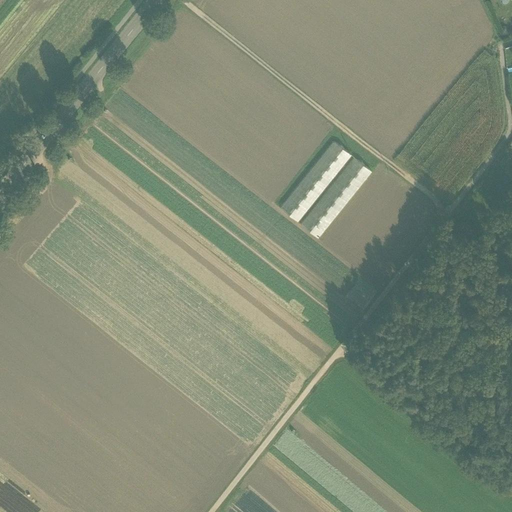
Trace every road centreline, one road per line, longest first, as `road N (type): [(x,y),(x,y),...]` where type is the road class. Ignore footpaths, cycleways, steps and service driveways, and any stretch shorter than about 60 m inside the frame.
road 1 (track): [(511,40),(499,44),(510,132),(211,511)]
road 2 (track): [(447,212),(181,0)]
road 3 (tertiary): [(0,194),(155,0)]
road 4 (track): [(511,489),(338,350)]
